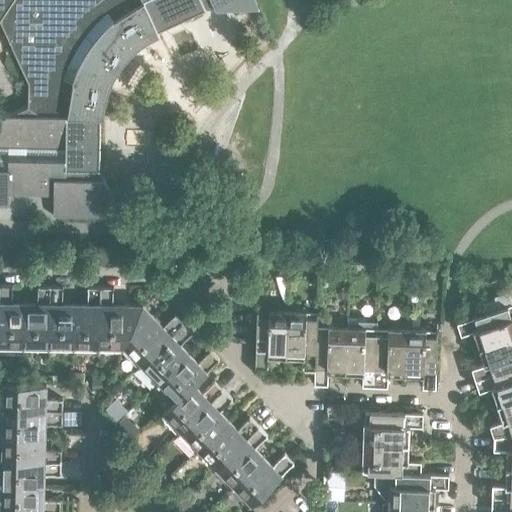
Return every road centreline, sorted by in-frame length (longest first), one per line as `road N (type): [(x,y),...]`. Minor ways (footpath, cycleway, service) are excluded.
road 1 (residential): [(276,398),(155,275),(0,275)]
road 2 (residential): [(447,400),(314,398)]
